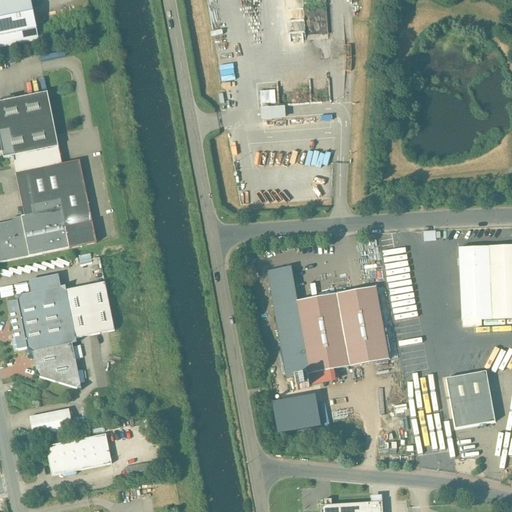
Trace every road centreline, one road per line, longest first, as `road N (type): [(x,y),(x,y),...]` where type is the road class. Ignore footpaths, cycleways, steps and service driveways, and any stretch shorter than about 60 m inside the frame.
road 1 (unclassified): [(511,215),(209,230)]
road 2 (unclassified): [(256,472),(444,481),(511,499)]
road 3 (tertiary): [(209,230),(256,472)]
road 4 (tertiary): [(167,0),(209,230)]
